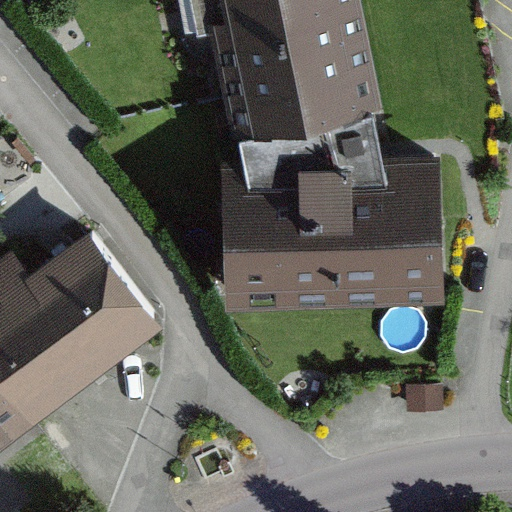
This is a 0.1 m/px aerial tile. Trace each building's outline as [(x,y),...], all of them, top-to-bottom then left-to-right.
[(358,0),(223,0),(251,159),(220,158),(227,306),(452,300),(442,151),(388,148),(358,0)] [(165,315),(90,220),(31,266),(19,275),(94,370),(165,315)] [(0,370),(35,416),(94,370),(19,275),(31,266),(13,243),(0,252),(0,370)] [(0,442),(35,416),(0,370),(0,442)] [(449,385),(407,387),(409,416),(450,414),(449,385)]
